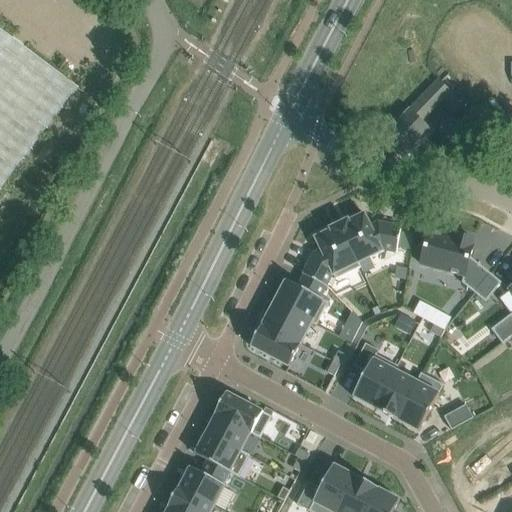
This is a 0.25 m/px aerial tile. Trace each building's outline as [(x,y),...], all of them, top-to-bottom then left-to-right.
[(0,28),(0,191),(78,88),(0,28)] [(438,80),(383,137),(404,158),(431,130),(423,122),(451,92),(438,80)] [(348,220),(339,225),(358,264),(359,264),(383,252),(382,251),(397,254),(401,227),(378,223),(370,227),(364,214),(349,222),(348,220)] [(313,254),(302,275),(304,276),(304,275),(327,287),(333,275),(336,280),(361,268),(359,264),(358,264),(339,225),(330,229),(331,231),(315,238),(321,251),(313,254)] [(430,232),(420,265),(463,277),(462,283),(474,293),(490,274),(470,258),(474,244),(473,244),(474,240),(456,235),(455,239),(430,232)] [(490,274),(474,293),(486,302),(501,283),(490,274)] [(286,281),(274,303),(313,323),(312,324),(316,326),(328,303),(320,299),(327,287),(304,275),(304,276),(298,287),(286,281)] [(511,294),(511,314),(491,330),(503,345),(511,337),(511,286),(508,289),(511,294)] [(274,303),(262,326),(301,346),(312,324),(313,323),(274,303)] [(438,313),(432,324),(443,330),(449,319),(438,313)] [(262,325),(251,347),(288,367),(289,368),(301,346),(262,326),(262,325)] [(434,325),(430,333),(441,338),(445,331),(434,325)] [(366,373),(353,397),(374,408),(374,409),(375,409),(395,371),(396,371),(398,367),(377,356),(379,351),(365,344),(354,366),(366,373)] [(338,352),(333,362),(340,366),(345,355),(338,352)] [(333,362),(327,373),(334,377),(340,366),(333,362)] [(395,371),(375,409),(397,421),(417,382),(396,371),(395,371)] [(417,382),(397,421),(398,421),(419,432),(444,386),(421,374),(417,382)] [(226,393),(215,415),(216,416),(216,415),(251,433),(251,434),(260,439),(272,417),(226,393)] [(466,405),(444,417),(451,431),(473,419),(466,405)] [(216,416),(206,434),(241,452),(242,452),(251,434),(251,433),(216,415),(216,416)] [(206,434),(195,455),(208,462),(230,473),(238,478),(250,456),(242,452),(241,452),(206,434)] [(299,449),(295,456),(299,458),(306,462),(310,455),(299,449)] [(299,458),(293,469),(300,473),(306,462),(299,458)] [(180,488),(179,489),(214,507),(225,486),(223,485),(230,473),(208,462),(201,474),(190,468),(180,488)] [(309,483),(297,505),(309,511),(336,511),(355,477),(333,465),(320,490),(309,483)] [(355,477),(336,511),(365,511),(378,489),(355,477)] [(179,487),(168,508),(169,509),(169,508),(176,511),(211,511),(214,507),(179,489),(180,488),(179,487)] [(283,488),(277,498),(284,502),(290,492),(283,488)] [(378,489),(365,511),(393,511),(400,501),(378,489)]
